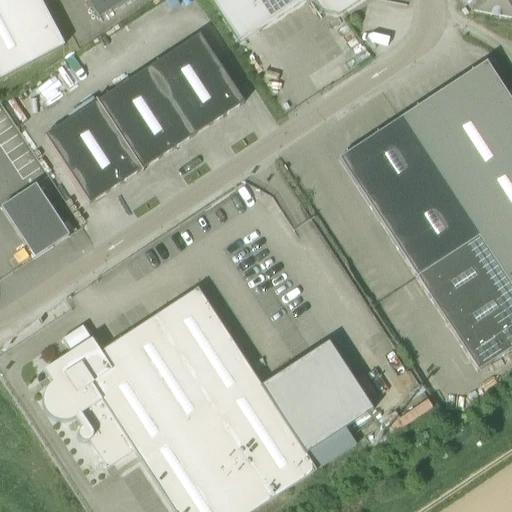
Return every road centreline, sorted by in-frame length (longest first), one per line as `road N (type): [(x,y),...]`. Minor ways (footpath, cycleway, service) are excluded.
road 1 (unclassified): [(436,0),(434,21),(419,42),(0,317)]
road 2 (unknown): [(183,254),(224,222),(246,219),(302,268),(322,309),(317,323),(292,338),(256,332),(219,292)]
road 3 (unknown): [(286,132),(450,392)]
road 4 (unknown): [(63,281),(81,296),(121,297),(183,254)]
